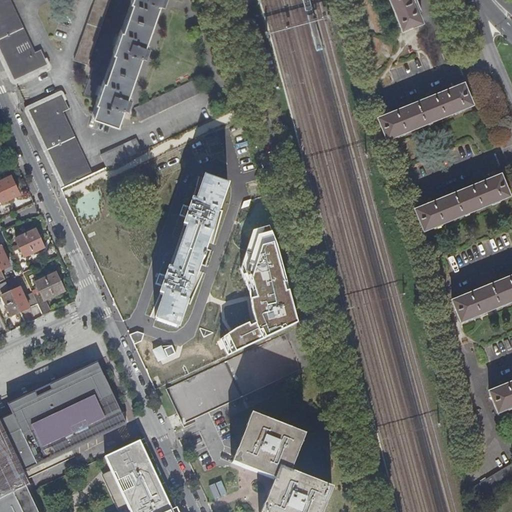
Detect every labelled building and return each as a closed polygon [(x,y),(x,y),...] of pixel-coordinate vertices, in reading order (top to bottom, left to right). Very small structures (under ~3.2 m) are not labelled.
[(34,52),(9,0),(0,0),(0,50),(14,79),(47,64),(40,49),(34,52)] [(87,65),(109,0),(94,0),(74,60),(87,65)] [(130,0),(130,1),(132,2),(122,29),(121,29),(113,52),(114,52),(105,80),(103,80),(95,101),(97,102),(92,115),(117,123),(123,106),(127,107),(130,97),(127,96),(141,55),(145,56),(148,45),(145,44),(159,3),(163,4),(164,0),(130,0)] [(404,33),(405,33),(424,25),(419,14),(422,12),(417,1),(413,3),(411,0),(391,0),(392,2),(404,33)] [(450,50),(442,53),(446,62),(454,59),(450,50)] [(199,93),(193,80),(133,107),(140,120),(199,93)] [(399,113),(379,120),(387,141),(473,107),(464,86),(444,94),(443,90),(439,91),(435,93),(437,97),(406,109),(405,105),(401,107),(397,108),(399,113)] [(64,187),(91,175),(62,112),(68,109),(61,95),(28,110),(64,187)] [(142,151),(136,139),(100,155),(106,167),(142,151)] [(435,203),(416,211),(425,232),(510,198),(501,176),(481,185),(479,180),(475,181),(471,183),(473,188),(442,200),(440,196),(437,197),(433,199),(435,203)] [(0,193),(15,186),(11,177),(0,182),(0,193)] [(155,319),(178,327),(187,302),(185,301),(193,278),(195,278),(202,258),(204,258),(205,255),(203,254),(210,233),(209,232),(217,209),(218,210),(227,185),(205,177),(196,201),(193,200),(184,225),(188,226),(185,234),(173,270),(169,269),(161,293),(164,294),(155,319)] [(19,195),(15,186),(0,193),(0,201),(1,203),(19,195)] [(0,209),(0,217),(10,213),(7,207),(0,209)] [(16,232),(13,226),(3,230),(6,236),(16,232)] [(24,258),(44,248),(35,230),(15,239),(24,258)] [(0,246),(0,269),(1,271),(10,266),(0,246)] [(48,262),(59,256),(56,250),(45,255),(48,262)] [(15,277),(20,288),(21,291),(30,287),(23,273),(15,277)] [(37,304),(44,301),(64,292),(56,273),(35,283),(39,291),(33,294),(37,304)] [(472,294),(453,302),(462,323),(511,302),(511,273),(509,275),(511,279),(480,291),(478,288),(475,289),(471,291),(472,294)] [(11,316),(20,312),(10,292),(5,281),(0,283),(0,292),(2,291),(4,295),(2,296),(11,316)] [(10,292),(20,312),(38,304),(37,304),(33,294),(30,287),(21,291),(20,288),(10,292)] [(38,304),(43,316),(49,313),(44,301),(37,304),(38,304)] [(286,335),(167,390),(179,417),(298,361),(286,335)] [(159,361),(166,357),(161,347),(154,350),(159,361)] [(484,461),(458,349),(445,353),(471,464),(484,461)] [(0,511),(37,511),(18,472),(23,470),(24,472),(126,424),(99,366),(97,362),(0,406),(0,411),(1,413),(0,412),(0,511)] [(510,385),(490,393),(498,413),(511,407),(511,379),(511,380),(508,381),(510,385)] [(252,415),(233,464),(275,481),(262,511),(323,511),(333,489),(291,473),(306,436),(252,415)] [(172,509),(139,440),(135,442),(141,454),(139,455),(140,457),(141,459),(143,458),(154,481),(168,511),(172,509)] [(178,511),(176,507),(172,509),(168,511),(154,481),(143,458),(141,459),(140,457),(139,455),(141,454),(135,442),(104,456),(110,470),(115,467),(135,511),(178,511)] [(511,465),(469,491),(476,503),(505,486),(505,485),(511,481),(511,465)] [(119,511),(135,511),(115,467),(110,470),(101,474),(119,511)]
